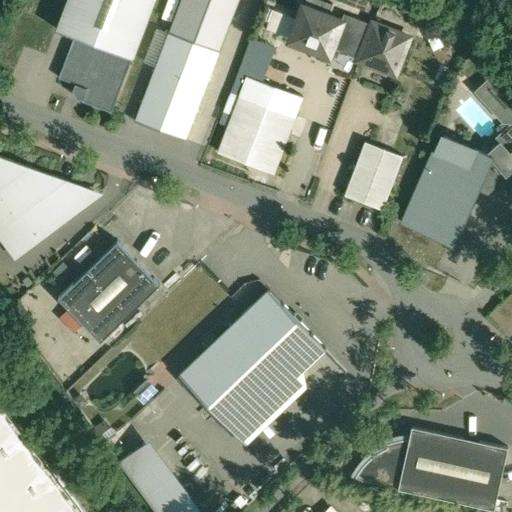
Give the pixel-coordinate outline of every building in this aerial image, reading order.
[(154,0),(68,0),(58,27),(76,34),(134,56),(154,0)] [(180,0),(170,30),(221,48),(238,0),(180,0)] [(334,2),(327,0),(306,0),(305,4),(330,14),(334,2)] [(305,4),(291,39),(331,53),(344,19),(343,18),(330,14),(305,4)] [(374,23),(345,12),(343,18),(344,19),(331,53),(336,55),(338,48),(362,57),(372,29),(374,23)] [(272,17),(273,29),(289,28),(288,17),(272,17)] [(408,42),(372,29),(362,57),(361,59),(396,72),(408,42)] [(221,48),(170,30),(136,120),(160,129),(160,128),(187,138),(206,87),(221,48)] [(134,56),(76,34),(60,76),(77,82),(75,88),(78,95),(84,98),(83,99),(113,111),(134,56)] [(259,40),(257,47),(248,44),(244,53),(247,54),(238,78),(261,86),(275,46),(259,40)] [(511,86),(499,72),(479,90),(506,119),(511,119),(511,86)] [(297,114),(241,93),(219,150),(275,172),(297,114)] [(446,131),(405,223),(451,243),(477,183),(489,188),(508,171),(508,170),(491,152),(446,131)] [(404,154),(367,140),(346,193),(384,207),(404,154)] [(511,151),(511,152),(502,142),(491,152),(508,170),(511,166),(511,151)] [(95,190),(0,153),(0,230),(17,253),(98,193),(95,190)] [(119,237),(75,280),(117,324),(161,282),(119,237)] [(117,324),(75,280),(60,294),(102,339),(117,324)] [(254,303),(241,315),(241,314),(239,316),(181,372),(238,431),(296,376),(298,375),(298,374),(310,362),(311,362),(312,361),(312,360),(325,348),(327,347),(326,345),(325,345),(314,333),(314,332),(312,331),(285,303),(285,302),(284,301),(283,301),(271,289),(272,288),(270,287),(268,288),(269,289),(256,301),(255,301),(253,302),(254,303)] [(85,511),(0,397),(0,511),(85,511)] [(509,445),(413,424),(410,437),(400,486),(496,507),(509,445)] [(410,437),(397,439),(387,442),(388,446),(380,450),(375,453),(371,456),(367,460),(363,464),(359,471),(356,477),(400,486),(410,437)] [(204,511),(149,438),(122,458),(161,511),(204,511)]
